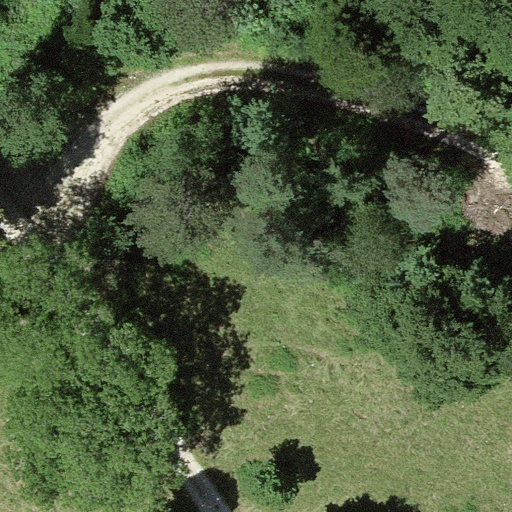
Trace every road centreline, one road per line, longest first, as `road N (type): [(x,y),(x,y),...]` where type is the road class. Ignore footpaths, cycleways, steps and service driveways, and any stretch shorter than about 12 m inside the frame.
road 1 (track): [(70,297),(60,220),(71,170),(98,126),(132,96),(177,74),(220,65),(272,71),(511,148)]
road 2 (track): [(70,297),(219,511)]
